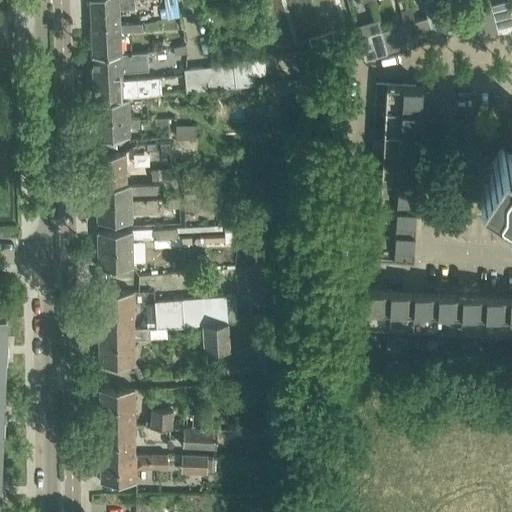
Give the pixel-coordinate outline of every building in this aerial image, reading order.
[(89,0),(91,24),(119,22),(118,10),(133,9),(132,0),(89,0)] [(175,0),(163,0),(166,15),(178,14),(175,0)] [(446,0),(428,0),(423,2),(427,17),(434,39),(453,33),(456,33),(450,10),(446,0)] [(510,5),(491,10),(497,32),(511,32),(511,12),(511,9),(510,5)] [(470,10),(450,10),(456,33),(476,33),(470,10)] [(491,10),(470,10),(476,33),(497,32),(491,10)] [(414,21),(403,24),(410,46),(434,39),(427,17),(414,21)] [(157,19),(143,21),(144,29),(158,27),(157,19)] [(91,24),(92,54),(120,52),(119,30),(141,29),(141,21),(119,22),(91,24)] [(403,24),(381,31),(387,53),(410,46),(403,24)] [(331,30),(320,33),(322,41),(334,38),(331,30)] [(370,34),(358,37),(364,60),(387,53),(381,31),(370,34)] [(320,33),(308,37),(311,44),(322,41),(320,33)] [(184,42),(171,45),(173,54),(186,51),(184,42)] [(93,76),(121,74),(121,70),(147,69),(147,51),(120,52),(92,54),(93,76)] [(311,54),(303,55),(304,62),(312,61),(311,54)] [(232,62),(185,68),(188,92),(254,83),(253,74),(251,57),(251,56),(232,59),(232,62)] [(159,76),(147,76),(121,78),(121,74),(93,76),(93,100),(128,98),(128,97),(123,97),(123,96),(148,94),(160,93),(159,76)] [(280,81),(266,83),(268,98),(282,96),(280,81)] [(375,81),(375,89),(385,90),(384,103),(374,103),(374,108),(420,110),(421,84),(415,84),(415,83),(375,81)] [(128,98),(93,100),(93,101),(94,110),(94,112),(94,118),(128,117),(128,98)] [(373,127),(373,132),(418,134),(420,110),(374,108),(374,113),(384,114),(383,127),(373,127)] [(128,117),(94,118),(94,129),(94,131),(94,136),(129,134),(128,126),(139,126),(139,117),(128,117)] [(196,122),(176,122),(176,137),(196,137),(196,122)] [(373,132),(372,137),(382,138),(382,151),(372,151),(371,156),(417,158),(418,134),(373,132)] [(169,140),(159,141),(160,153),(170,152),(169,140)] [(511,154),(511,153),(500,146),(476,182),(511,205),(510,221),(510,237),(511,236),(511,154)] [(124,151),(95,154),(96,185),(125,182),(124,151)] [(370,174),(370,180),(416,182),(417,158),(371,156),(371,161),(381,162),(380,175),(370,174)] [(166,166),(148,167),(149,178),(166,177),(166,166)] [(370,180),(370,185),(380,186),(379,199),(369,199),(369,204),(414,206),(416,182),(370,180)] [(125,182),(96,185),(96,203),(130,202),(130,195),(156,194),(156,185),(125,186),(125,182)] [(166,207),(178,207),(178,197),(166,197),(166,207)] [(130,202),(96,203),(97,221),(131,220),(131,215),(157,214),(156,201),(130,202)] [(368,222),(367,228),(413,230),(414,206),(369,204),(368,209),(378,210),(378,223),(368,222)] [(173,228),(151,229),(152,235),(156,235),(156,238),(173,237),(173,228)] [(367,228),(367,233),(377,234),(376,247),(366,246),(366,251),(405,253),(412,254),(413,230),(367,228)] [(131,229),(97,230),(97,267),(132,266),(131,229)] [(310,267),(273,268),(274,318),(312,316),(310,267)] [(386,334),(389,288),(364,287),(364,293),(362,333),(370,333),(370,323),(384,324),(383,334),(386,334)] [(389,288),(386,334),(411,335),(413,290),(389,288)] [(98,290),(98,326),(132,325),(132,290),(98,290)] [(413,290),(411,335),(435,337),(437,291),(413,290)] [(437,291),(435,337),(459,338),(461,292),(437,291)] [(485,294),(461,292),(459,338),(466,339),(466,328),(480,329),(479,339),(483,340),(485,294)] [(503,341),(507,341),(509,295),(485,294),(483,340),(490,340),(490,330),(504,331),(503,341)] [(225,296),(154,302),(156,328),(201,324),(227,322),(225,296)] [(227,322),(201,324),(204,354),(230,352),(227,322)] [(132,325),(98,326),(99,363),(133,363),(133,341),(149,341),(149,339),(149,329),(132,329),(132,325)] [(166,329),(149,329),(149,339),(166,339),(166,329)] [(99,418),(134,418),(133,387),(99,387),(99,418)] [(151,409),(151,425),(172,426),(173,409),(151,409)] [(100,452),(133,452),(133,423),(134,423),(134,418),(99,418),(100,452)] [(217,427),(181,427),(181,446),(217,446),(217,427)] [(100,452),(100,480),(135,480),(135,465),(166,465),(166,452),(150,451),(133,452),(100,452)] [(207,453),(181,452),(180,470),(206,471),(207,453)]
